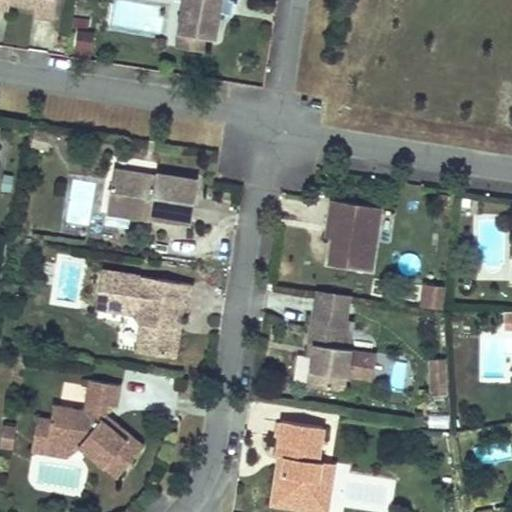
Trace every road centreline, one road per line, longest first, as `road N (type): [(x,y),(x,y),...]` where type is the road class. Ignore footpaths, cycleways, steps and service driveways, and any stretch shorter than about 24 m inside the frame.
road 1 (residential): [(180,511),(217,438),(270,127)]
road 2 (residential): [(270,127),(197,94),(0,64)]
road 3 (residential): [(511,179),(322,148),(270,127)]
road 4 (residential): [(270,127),(293,0)]
